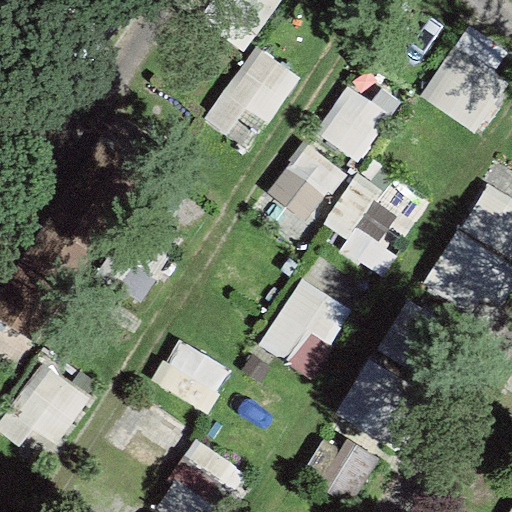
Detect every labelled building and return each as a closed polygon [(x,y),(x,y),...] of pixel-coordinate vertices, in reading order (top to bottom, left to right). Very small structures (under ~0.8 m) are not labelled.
[(253,39),(281,0),(211,0),(208,5),(253,39)] [(477,135),(509,88),(495,78),(508,58),(469,32),(423,100),(477,135)] [(225,97),(269,125),(305,67),(260,39),(225,97)] [(363,149),(392,104),(353,79),(324,125),(363,149)] [(511,172),(511,147),(501,165),(511,172)] [(0,316),(31,337),(138,175),(99,150),(0,301),(0,316)] [(312,218),(334,186),(292,158),(270,190),(312,218)] [(505,258),(511,245),(511,202),(487,187),(460,230),(505,258)] [(138,307),(156,281),(134,265),(147,247),(127,232),(95,276),(138,307)] [(296,260),(254,232),(241,251),(234,247),(223,264),(272,296),(296,260)] [(470,317),(504,264),(455,233),(422,286),(470,317)] [(327,344),(348,312),(301,281),(256,347),(285,366),(308,331),(327,344)] [(192,432),(234,370),(188,339),(146,400),(192,432)] [(382,440),(410,396),(382,378),(385,372),(367,361),(336,411),(382,440)] [(55,447),(89,400),(41,366),(7,413),(55,447)] [(252,449),(284,403),(240,372),(208,418),(252,449)] [(348,507),(385,450),(354,430),(317,487),(348,507)] [(201,506),(217,482),(182,459),(166,483),(201,506)] [(117,511),(89,494),(76,511),(117,511)]
